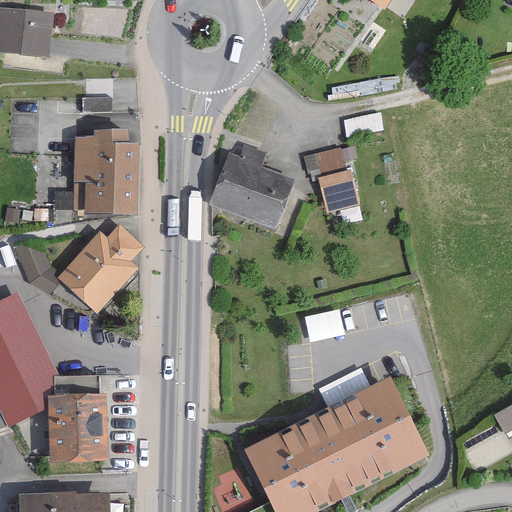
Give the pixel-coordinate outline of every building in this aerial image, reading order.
[(392,0),(371,0),(386,10),(392,0)] [(0,48),(45,53),(48,15),(3,11),(0,38),(0,48)] [(124,143),(124,131),(93,129),(92,135),(75,135),(72,184),(80,184),(78,213),(131,215),(135,144),(124,143)] [(213,200),(279,225),(295,183),(262,171),(268,157),(248,149),(243,161),(230,156),(213,200)] [(340,149),(314,155),(328,213),(354,207),(340,149)] [(81,315),(90,314),(130,272),(122,264),(136,249),(112,226),(99,239),(93,234),(55,274),(44,266),(36,244),(12,249),(26,288),(81,315)] [(99,375),(54,377),(16,296),(0,303),(0,430),(9,427),(52,407),(54,459),(102,458),(101,435),(101,415),(99,375)] [(339,306),(304,314),(311,340),(346,331),(339,306)] [(327,403),(371,385),(363,367),(319,384),(327,403)] [(284,511),(310,511),(421,454),(385,385),(254,454),(284,511)] [(511,424),(511,398),(494,408),(505,429),(511,424)] [(479,468),(511,451),(511,450),(502,431),(469,448),(479,468)] [(105,511),(105,495),(28,497),(27,511),(105,511)]
